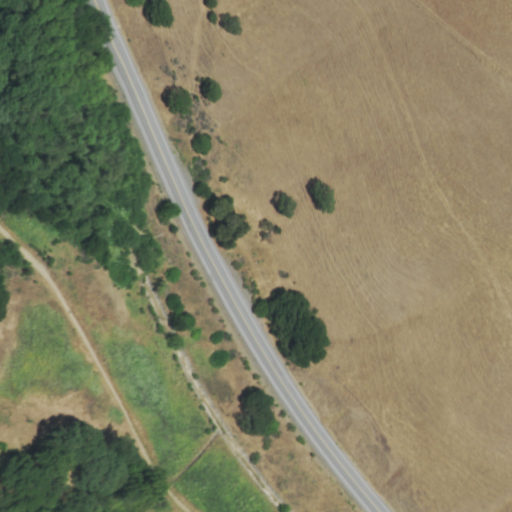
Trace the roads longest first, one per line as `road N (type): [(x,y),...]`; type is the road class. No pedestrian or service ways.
road 1 (secondary): [(100,0),(221,280),(304,413),(380,511)]
road 2 (track): [(189,511),(147,458),(56,292),(0,228)]
road 3 (track): [(511,76),(468,50),(417,0)]
